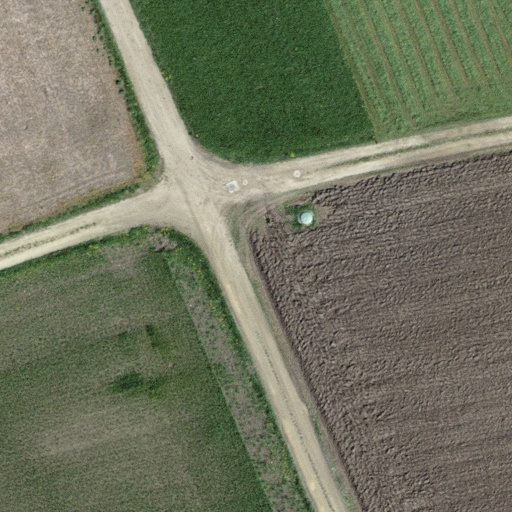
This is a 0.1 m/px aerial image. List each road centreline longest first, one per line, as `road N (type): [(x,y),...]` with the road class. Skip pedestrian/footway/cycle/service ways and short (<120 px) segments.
road 1 (track): [(0,263),(185,199),(511,125)]
road 2 (track): [(185,199),(320,511)]
road 3 (track): [(185,199),(102,0)]
